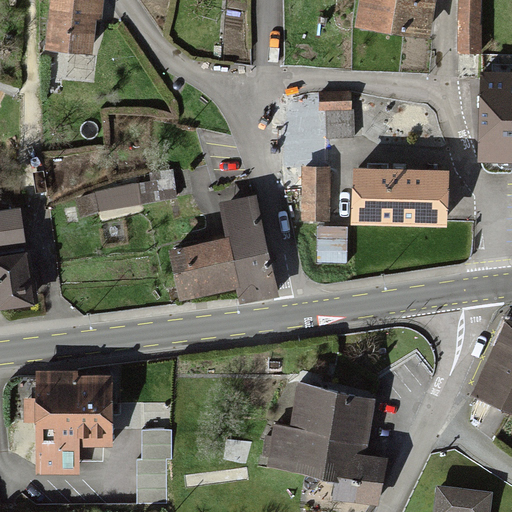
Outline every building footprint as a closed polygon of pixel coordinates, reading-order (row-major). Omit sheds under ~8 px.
[(91,0),(46,0),(44,39),(89,42),(91,0)] [(427,0),(352,0),(350,20),(423,31),(427,0)] [(476,47),(477,0),(460,0),(458,46),(476,47)] [(511,68),(479,68),(478,150),(511,150),(511,68)] [(448,173),(353,169),(351,223),(447,227),(448,173)] [(225,231),(171,241),(180,289),(235,279),(238,296),(271,290),(253,189),(218,196),(225,231)] [(19,204),(0,205),(0,240),(22,238),(19,204)] [(19,248),(0,250),(0,298),(24,296),(19,248)] [(511,314),(500,319),(511,330),(511,314)] [(511,330),(500,319),(467,392),(511,412),(511,330)] [(77,372),(37,372),(37,474),(81,474),(81,447),(113,447),(114,376),(78,376),(77,372)] [(364,449),(374,390),(297,378),(290,423),(275,421),(269,455),(333,465),(329,488),(375,495),(382,452),(364,449)] [(486,511),(489,487),(436,481),(432,511),(486,511)]
